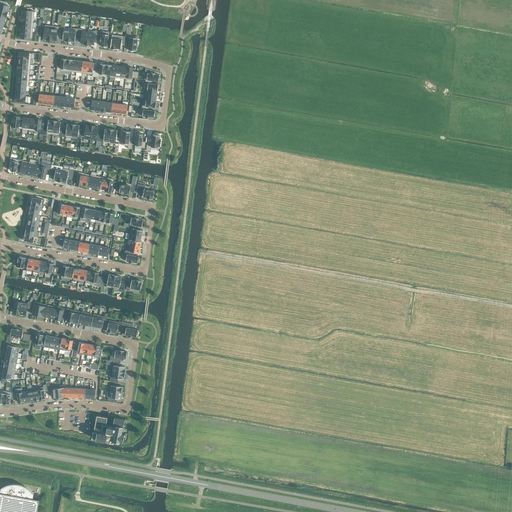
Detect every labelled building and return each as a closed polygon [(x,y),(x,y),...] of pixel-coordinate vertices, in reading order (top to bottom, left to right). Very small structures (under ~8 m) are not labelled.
[(0,9),(7,12),(8,11),(9,6),(0,3),(0,9)] [(47,40),(50,40),(52,26),(45,25),(45,26),(42,25),(41,32),(45,32),(44,39),(47,39),(47,40)] [(58,27),(52,26),(50,40),(53,40),(56,40),(57,33),(60,33),(61,27),(58,26),(58,27)] [(70,28),(61,27),(60,33),(63,34),(63,40),(66,40),(66,41),(69,41),(70,28)] [(77,29),(70,28),(69,41),(72,42),(72,41),(75,42),(76,35),(79,35),(80,29),(77,28),(77,29)] [(87,44),(89,31),(83,30),(83,29),(80,29),(79,35),(82,35),(81,43),(84,43),(84,44),(87,44)] [(95,37),(98,37),(99,31),(95,30),(95,31),(89,31),(87,44),(90,44),(94,44),(95,37)] [(99,31),(98,37),(101,37),(100,41),(101,41),(101,46),(102,46),(102,47),(106,47),(106,46),(107,47),(109,32),(103,31),(99,31)] [(112,35),(111,48),(112,48),(111,49),(116,49),(116,48),(121,49),(122,45),(125,45),(125,44),(126,37),(112,35)] [(130,50),(130,51),(135,51),(136,51),(137,46),(138,46),(138,43),(137,43),(138,37),(131,36),(126,35),(126,37),(125,44),(129,45),(128,50),(130,50)] [(161,42),(159,49),(163,50),(161,58),(168,60),(169,56),(171,57),(172,52),(173,50),(171,49),(171,48),(164,46),(165,44),(161,42)] [(66,71),(67,59),(61,58),(61,66),(57,66),(57,72),(60,73),(60,71),(66,71)] [(96,77),(96,71),(93,70),(94,62),(89,62),(87,74),(93,74),(92,77),(96,77)] [(105,74),(106,64),(100,64),(99,71),(96,71),(96,77),(99,77),(99,76),(105,77),(105,74)] [(135,78),(136,72),(133,71),(133,68),(127,67),(126,79),(131,80),(132,78),(135,78)] [(144,79),(145,80),(152,80),(159,81),(159,80),(160,80),(160,76),(159,76),(160,75),(155,74),(155,73),(151,73),(151,74),(145,73),(144,79)] [(145,89),(157,90),(157,91),(158,91),(158,90),(158,84),(152,84),(152,80),(145,80),(145,83),(146,83),(145,89)] [(144,100),(143,106),(142,106),(142,109),(148,110),(149,107),(156,108),(156,102),(156,101),(156,102),(144,100)] [(148,110),(142,109),(141,109),(140,115),(146,116),(146,117),(150,118),(150,117),(154,117),(154,116),(155,116),(156,112),(155,112),(155,111),(148,110)] [(23,127),(24,118),(20,117),(14,116),(14,117),(13,117),(12,123),(13,123),(13,127),(22,128),(22,127),(23,127)] [(24,118),(23,127),(22,127),(22,128),(22,129),(29,130),(31,118),(24,118)] [(34,131),(40,132),(40,134),(43,134),(44,128),(41,127),(42,120),(36,119),(34,131)] [(53,135),(55,121),(48,120),(47,128),(44,128),(43,134),(47,135),(47,134),(53,135)] [(62,137),(63,130),(60,130),(61,122),(57,121),(55,121),(53,135),(59,135),(59,136),(62,137)] [(63,130),(62,137),(65,137),(72,138),(72,136),(73,124),(70,124),(67,124),(66,131),(63,130)] [(78,139),(81,139),(82,133),(79,132),(79,125),(76,125),(76,124),(73,124),(72,136),(72,138),(78,139)] [(85,133),(82,133),(81,139),(81,141),(84,142),(85,139),(91,140),(92,126),(89,125),(89,126),(86,125),(85,133)] [(91,140),(97,140),(97,141),(100,141),(101,135),(98,134),(98,127),(95,126),(92,126),(91,140)] [(103,142),(109,143),(111,129),(108,129),(105,129),(104,135),(101,135),(100,141),(103,142)] [(114,129),(111,129),(109,143),(115,144),(115,146),(119,146),(120,137),(117,137),(117,130),(114,130),(114,129)] [(124,131),(122,145),(128,146),(128,149),(132,149),(133,140),(129,140),(130,134),(130,132),(124,131)] [(142,141),(143,134),(137,133),(135,147),(141,148),(145,148),(146,142),(142,141)] [(146,151),(151,151),(151,149),(158,150),(158,146),(160,146),(161,139),(159,139),(160,135),(153,134),(152,143),(147,142),(146,151)] [(17,172),(20,172),(23,161),(22,161),(22,163),(19,162),(19,160),(13,158),(12,166),(11,166),(10,169),(11,169),(11,171),(17,172)] [(28,164),(27,164),(26,173),(32,175),(35,163),(29,162),(29,164),(28,164)] [(39,176),(41,167),(39,166),(40,164),(35,163),(32,175),(39,176)] [(41,163),(41,167),(39,176),(44,177),(45,174),(50,175),(51,169),(51,166),(41,163)] [(67,179),(72,179),(74,171),(63,168),(62,171),(60,182),(63,182),(67,183),(67,179)] [(60,182),(62,171),(51,169),(50,175),(55,176),(54,180),(57,181),(60,182)] [(84,173),(74,171),(72,179),(77,180),(76,184),(82,185),(84,173)] [(90,177),(89,177),(90,174),(84,173),(82,185),(87,186),(88,187),(90,177)] [(102,179),(101,179),(99,189),(101,189),(105,190),(106,190),(108,180),(107,180),(108,178),(103,177),(102,179)] [(106,190),(105,190),(111,191),(112,188),(117,188),(118,182),(113,181),(114,179),(108,178),(107,180),(108,180),(106,190)] [(134,193),(136,182),(134,182),(134,184),(126,183),(126,185),(121,184),(119,192),(120,192),(120,193),(124,194),(125,193),(129,194),(130,192),(134,193)] [(147,198),(152,199),(152,198),(153,198),(153,197),(154,197),(155,192),(154,192),(155,191),(149,189),(150,187),(145,185),(145,183),(138,182),(136,192),(143,194),(143,196),(147,197),(147,198)] [(63,213),(65,205),(65,204),(59,203),(58,209),(55,208),(54,215),(62,216),(63,213)] [(86,221),(87,217),(86,217),(88,209),(88,208),(83,207),(80,220),(86,221)] [(107,222),(108,212),(103,211),(103,212),(101,220),(100,223),(106,225),(107,222)] [(114,213),(108,212),(107,222),(112,223),(112,224),(115,225),(116,218),(113,218),(114,213)] [(135,219),(129,217),(128,224),(142,227),(142,226),(143,226),(144,221),(143,221),(143,220),(139,219),(139,218),(135,218),(135,219)] [(136,229),(136,226),(130,224),(129,228),(131,228),(129,234),(142,236),(143,230),(136,229)] [(142,236),(129,234),(128,239),(130,240),(140,242),(140,241),(142,236)] [(139,253),(140,247),(129,245),(128,245),(127,251),(125,250),(125,254),(133,255),(134,252),(139,253)] [(133,255),(125,254),(123,260),(129,261),(129,262),(133,263),(133,262),(138,263),(138,262),(139,258),(139,257),(133,255)] [(27,268),(29,258),(26,258),(20,256),(19,258),(18,258),(18,262),(18,266),(24,267),(27,268)] [(34,269),(36,260),(29,258),(27,268),(26,270),(32,272),(33,269),(34,269)] [(46,272),(47,262),(41,261),(38,273),(39,273),(44,274),(45,271),(46,272)] [(46,272),(56,274),(58,268),(53,267),(53,263),(48,262),(47,262),(46,272)] [(69,267),(64,266),(63,269),(58,268),(56,274),(62,275),(61,278),(67,279),(67,276),(69,267)] [(79,281),(79,279),(81,269),(74,268),(72,277),(73,277),(72,280),(79,281)] [(81,269),(79,279),(79,281),(84,282),(85,280),(86,280),(87,271),(88,271),(87,270),(81,269)] [(97,283),(102,284),(103,277),(98,276),(99,273),(93,271),(93,272),(90,283),(96,285),(97,283)] [(113,288),(115,275),(113,275),(112,275),(109,274),(108,278),(103,277),(102,284),(107,285),(106,287),(113,288)] [(118,276),(115,275),(113,288),(119,290),(120,287),(125,288),(126,282),(121,281),(122,277),(118,276)] [(129,291),(134,292),(135,289),(140,290),(140,289),(141,289),(143,284),(142,283),(142,282),(141,282),(141,281),(136,280),(136,281),(131,280),(131,283),(127,282),(126,290),(129,290),(129,291)] [(22,302),(16,301),(16,299),(13,298),(11,305),(15,305),(13,313),(19,314),(22,302)] [(30,309),(32,302),(28,301),(28,304),(22,302),(19,314),(20,314),(26,315),(27,308),(30,309)] [(32,314),(38,315),(40,303),(35,302),(35,303),(32,302),(30,309),(33,309),(32,314)] [(62,314),(65,315),(67,308),(63,308),(58,307),(55,318),(55,319),(61,320),(62,314)] [(73,322),(75,310),(70,309),(67,308),(65,315),(68,315),(67,321),(73,322)] [(104,316),(99,315),(97,327),(102,328),(103,322),(106,323),(108,314),(105,313),(104,316)] [(97,327),(99,315),(93,314),(91,326),(92,326),(97,327)] [(117,331),(121,331),(122,324),(123,322),(119,321),(119,322),(114,321),(114,323),(108,322),(107,330),(108,330),(108,331),(112,332),(112,331),(117,332),(117,331)] [(128,325),(122,324),(121,331),(125,332),(125,335),(129,335),(128,337),(132,337),(133,336),(137,337),(137,336),(138,336),(139,331),(138,331),(138,330),(127,327),(128,325)] [(23,340),(30,341),(31,335),(24,334),(23,334),(23,331),(19,330),(19,329),(16,328),(16,329),(11,329),(11,330),(10,330),(10,334),(10,336),(22,338),(24,338),(23,340)] [(44,347),(46,335),(43,335),(43,334),(37,333),(37,334),(36,334),(36,338),(35,345),(41,347),(41,346),(44,347)] [(68,339),(62,338),(60,350),(59,353),(64,354),(65,350),(68,339)] [(73,357),(75,348),(72,348),(73,340),(68,339),(65,350),(64,354),(64,355),(73,357)] [(76,358),(77,354),(82,355),(83,354),(85,343),(79,342),(78,349),(75,348),(73,357),(76,358)] [(94,345),(92,356),(98,357),(97,360),(100,360),(102,354),(99,353),(100,346),(94,344),(94,345)] [(112,361),(119,362),(120,358),(126,358),(126,357),(127,357),(128,353),(127,353),(127,352),(124,351),(124,350),(119,350),(119,351),(115,350),(114,357),(113,357),(112,361)] [(111,371),(125,373),(126,369),(125,369),(125,367),(119,366),(119,362),(112,361),(112,365),(111,365),(111,371)] [(110,377),(110,381),(116,382),(117,378),(123,379),(124,377),(125,377),(125,373),(111,371),(110,377)] [(109,385),(108,391),(122,392),(123,386),(116,385),(116,382),(110,381),(109,385)] [(38,387),(38,390),(39,399),(45,399),(44,391),(47,391),(46,384),(43,385),(43,387),(38,387)] [(16,390),(17,392),(13,392),(13,393),(14,399),(17,399),(18,402),(23,401),(22,392),(22,389),(16,390)] [(5,391),(3,403),(9,404),(10,400),(11,393),(11,392),(5,391)] [(122,392),(108,391),(107,397),(108,397),(107,400),(116,401),(116,398),(121,399),(121,398),(122,398),(123,394),(122,393),(122,392)] [(107,426),(106,431),(106,433),(101,432),(103,423),(106,424),(108,417),(97,415),(94,429),(95,429),(95,431),(93,430),(92,437),(96,438),(107,441),(107,440),(108,440),(108,441),(114,442),(114,440),(120,441),(120,440),(123,440),(125,433),(122,432),(123,426),(124,426),(125,419),(114,417),(113,424),(113,427),(107,426)] [(37,511),(39,499),(39,500),(33,499),(34,493),(31,490),(28,487),(25,485),(21,484),(17,483),(13,483),(9,484),(5,485),(1,487),(0,493),(0,492),(0,511),(37,511)]
